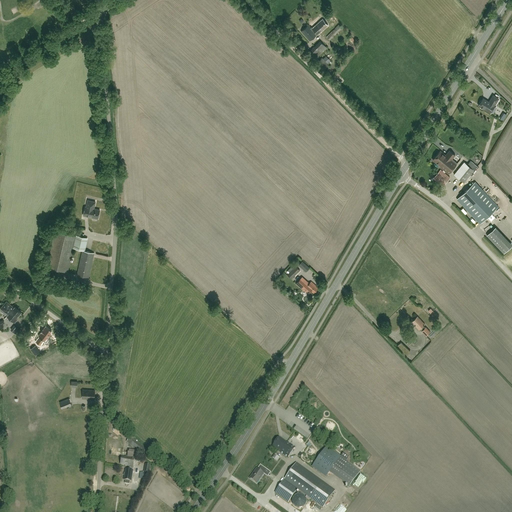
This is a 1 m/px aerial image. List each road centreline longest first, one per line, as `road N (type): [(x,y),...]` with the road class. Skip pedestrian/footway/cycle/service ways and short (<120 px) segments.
road 1 (secondary): [(192,511),(401,174)]
road 2 (unclassified): [(105,354),(113,218),(101,8)]
road 3 (unclassified): [(96,511),(105,354)]
road 4 (unclassified): [(511,278),(401,174)]
road 5 (track): [(401,158),(296,51)]
road 6 (unclassified): [(0,91),(13,69),(101,8)]
road 7 (unclassified): [(105,354),(0,275)]
road 8 (secondary): [(407,163),(470,59)]
